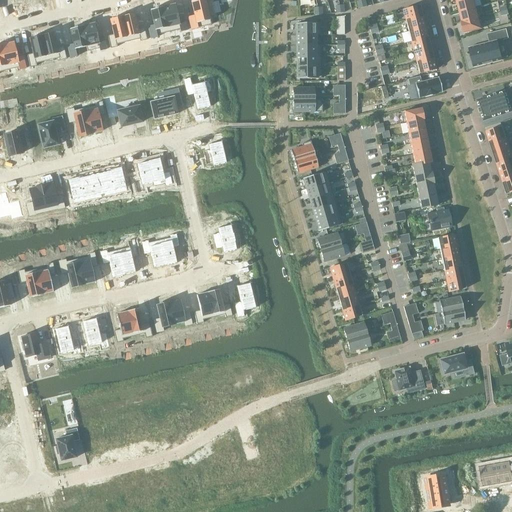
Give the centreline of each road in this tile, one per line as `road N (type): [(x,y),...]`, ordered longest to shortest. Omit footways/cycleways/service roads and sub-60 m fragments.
road 1 (residential): [(41,487),(7,338),(15,318),(206,273)]
road 2 (residential): [(511,256),(434,0)]
road 3 (residential): [(329,382),(502,331),(511,265)]
road 4 (residential): [(248,409),(184,450),(41,487)]
road 5 (residential): [(0,178),(175,135)]
road 6 (residential): [(175,135),(206,273)]
road 7 (residential): [(0,29),(131,0)]
